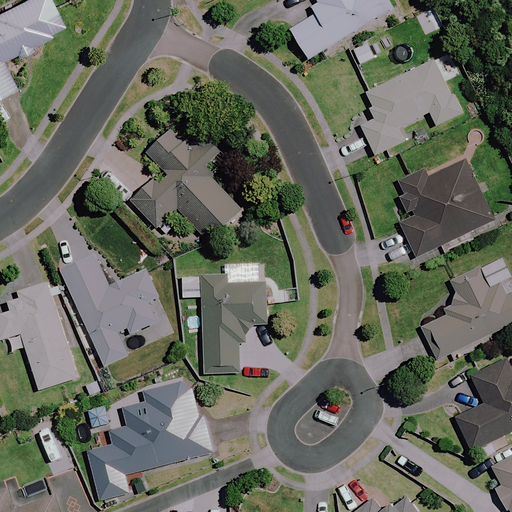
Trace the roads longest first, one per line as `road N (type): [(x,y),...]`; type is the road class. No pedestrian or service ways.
road 1 (residential): [(143,29),(239,73),(267,95),(286,125),(349,262),(343,373)]
road 2 (residential): [(0,218),(45,179),(143,29)]
road 3 (residential): [(343,373),(364,393),(366,407),(327,449),(297,452),(282,428),(329,380)]
